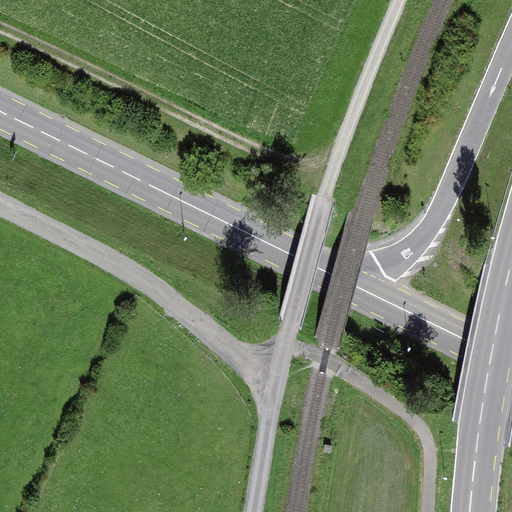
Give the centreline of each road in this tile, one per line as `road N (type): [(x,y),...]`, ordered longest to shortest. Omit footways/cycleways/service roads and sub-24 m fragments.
road 1 (track): [(272,370),(338,157),(400,0)]
road 2 (primary): [(350,283),(0,109)]
road 3 (track): [(0,29),(265,154),(338,157)]
road 4 (secondary): [(511,51),(425,235),(383,270),(350,283)]
road 5 (secondary): [(471,511),(511,267)]
road 6 (primary): [(350,283),(511,363)]
road 7 (track): [(272,370),(255,511)]
